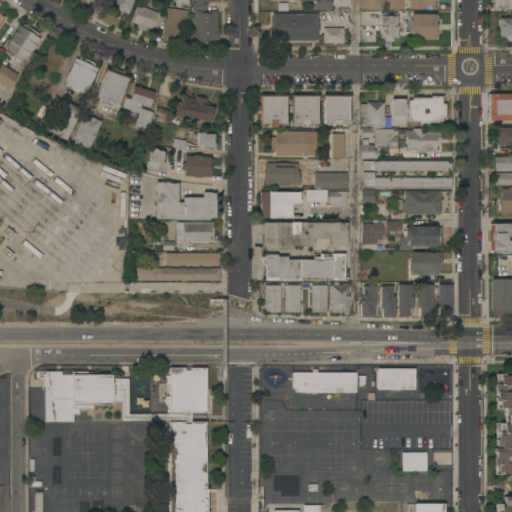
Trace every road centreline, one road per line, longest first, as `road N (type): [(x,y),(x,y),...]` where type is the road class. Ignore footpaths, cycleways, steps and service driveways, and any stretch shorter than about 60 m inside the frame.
road 1 (residential): [(469,511),(471,0)]
road 2 (residential): [(470,343),(238,357),(15,357)]
road 3 (residential): [(243,304),(242,0)]
road 4 (residential): [(243,70),(511,70)]
road 5 (secondary): [(470,343),(214,336)]
road 6 (residential): [(243,70),(142,58),(34,0)]
road 7 (motorway): [(214,336),(17,333)]
road 8 (residential): [(15,357),(14,511)]
